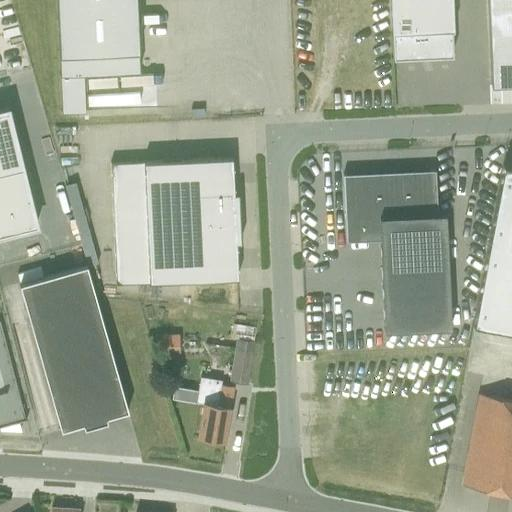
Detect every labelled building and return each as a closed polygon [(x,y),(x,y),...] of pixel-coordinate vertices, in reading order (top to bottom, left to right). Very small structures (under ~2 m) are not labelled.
[(136,50),(134,0),(54,0),(55,7),(57,54),(58,74),(60,113),(84,112),(83,109),(82,73),(138,70),(136,50)] [(388,0),(391,58),(451,55),(450,29),(452,29),(450,0),(388,0)] [(511,0),(485,0),(489,85),(511,83),(511,0)] [(6,109),(0,110),(0,233),(34,225),(6,109)] [(231,157),(142,161),(110,163),(112,209),(115,283),(132,283),(147,282),(236,278),(236,277),(235,242),(239,242),(236,192),(232,193),(231,157)] [(511,166),(501,164),(471,324),(511,332),(511,166)] [(433,170),(341,174),(344,225),(345,225),(345,240),(379,238),(383,330),(449,327),(443,212),(435,212),(433,170)] [(126,411),(85,265),(18,283),(59,430),(81,423),(82,427),(105,421),(104,417),(126,411)] [(0,429),(19,431),(17,421),(25,419),(25,418),(24,418),(21,409),(0,327),(0,429)] [(246,385),(253,342),(236,339),(228,382),(246,385)] [(205,382),(199,416),(196,436),(223,441),(232,387),(205,382)] [(511,400),(478,394),(465,465),(461,485),(511,494),(511,400)]
